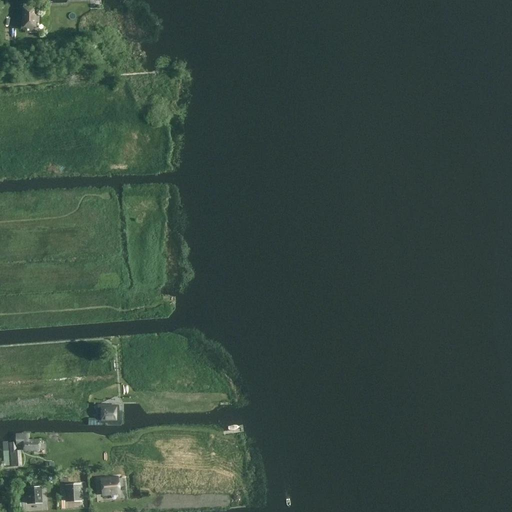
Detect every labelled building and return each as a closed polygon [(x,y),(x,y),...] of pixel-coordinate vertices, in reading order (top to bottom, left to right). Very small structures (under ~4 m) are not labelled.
[(35,28),(34,8),(33,8),(33,6),(23,6),(23,9),(22,9),(23,28),(35,28)] [(101,426),(101,421),(116,421),(116,407),(100,407),(100,419),(87,419),(87,426),(101,426)] [(39,451),(39,440),(27,441),(27,435),(15,435),(16,443),(23,443),(23,451),(39,451)] [(9,443),(11,467),(20,466),(19,451),(15,451),(14,443),(9,443)] [(100,480),(102,495),(118,493),(117,479),(100,480)] [(65,486),(66,502),(80,501),(79,486),(65,486)] [(26,489),(27,504),(41,503),(40,488),(26,489)]
